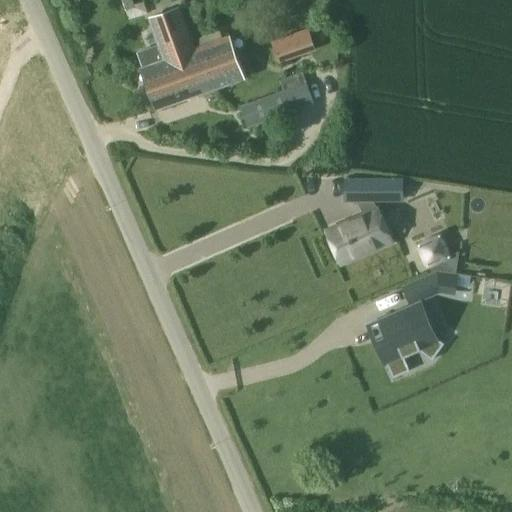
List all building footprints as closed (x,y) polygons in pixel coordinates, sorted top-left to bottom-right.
[(245,78),(229,36),(194,49),(179,8),(149,18),(158,44),(151,46),(153,51),(139,55),(143,67),(141,68),(156,110),(245,78)] [(315,49),(308,28),(272,39),(278,61),(315,49)] [(249,127),(314,104),(303,72),(280,80),(284,91),(241,106),(249,127)] [(343,176),(342,200),(402,201),(402,177),(343,176)] [(335,266),(386,243),(371,210),(320,233),(335,266)] [(426,261),(448,251),(439,231),(416,242),(426,261)] [(460,249),(453,252),(429,262),(430,265),(432,270),(436,269),(457,272),(460,249)] [(427,300),(440,294),(469,298),(472,278),(437,272),(419,280),(427,300)] [(414,305),(381,319),(387,331),(379,334),(382,340),(371,345),(378,361),(380,361),(389,381),(405,373),(399,360),(415,353),(428,362),(439,346),(429,339),(414,305)]
